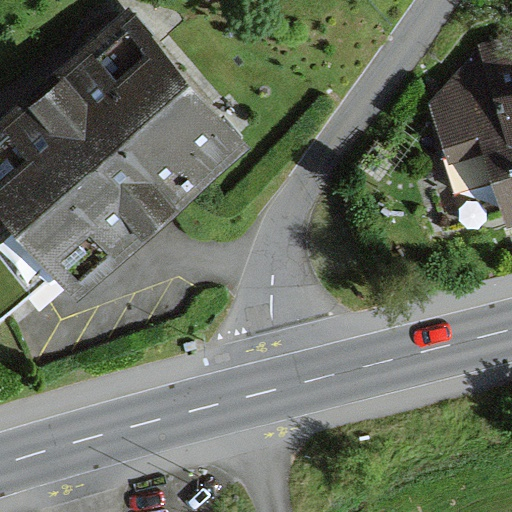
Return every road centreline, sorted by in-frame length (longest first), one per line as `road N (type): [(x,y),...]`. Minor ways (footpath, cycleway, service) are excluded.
road 1 (residential): [(449,0),(299,200),(273,275),(274,344),(285,387)]
road 2 (secondary): [(285,387),(0,465)]
road 3 (secondary): [(511,330),(285,387)]
